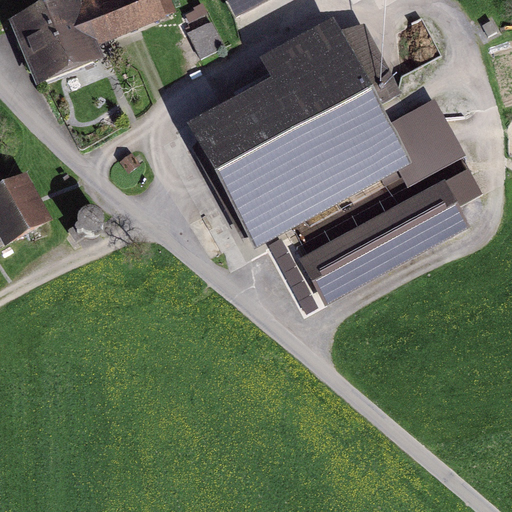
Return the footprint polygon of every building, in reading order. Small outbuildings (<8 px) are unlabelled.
[(154,0),(109,0),(21,37),(49,102),(104,79),(97,62),(168,32),(154,0)] [(254,0),(268,27),(321,1),(325,10),(346,0),(254,0)] [(188,34),(201,64),(227,52),(214,22),(188,34)] [(277,108),(198,147),(259,267),(417,188),(342,39),(262,79),(277,108)] [(36,191),(0,206),(0,241),(6,255),(54,236),(36,191)] [(450,198),(305,272),(330,320),(475,246),(450,198)] [(100,218),(95,214),(89,214),(82,215),(77,220),(76,225),(76,232),(78,238),(83,242),(90,243),(96,242),(101,239),(104,235),(105,229),(104,223),(100,218)]
